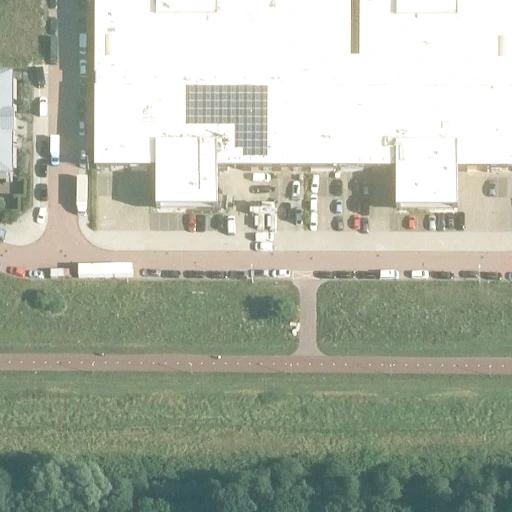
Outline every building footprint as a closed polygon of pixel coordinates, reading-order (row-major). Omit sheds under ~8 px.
[(187,87),(187,0),(156,0),(157,1),(125,1),(125,86),(187,87)] [(249,87),(249,2),(218,2),(218,0),(187,0),(187,87),(249,87)] [(427,87),(427,0),(396,0),(396,2),(366,2),(365,87),(427,87)] [(489,88),(489,2),(458,2),(457,0),(427,0),(427,87),(489,88)] [(125,86),(125,1),(96,1),(96,86),(125,86)] [(278,87),(278,2),(249,2),(249,87),(278,87)] [(307,87),(307,2),(278,2),(278,87),(307,87)] [(336,87),(336,2),(307,2),(307,87),(336,87)] [(365,87),(366,2),(336,2),(336,87),(365,87)] [(511,87),(511,2),(489,2),(489,88),(511,87)] [(14,142),(14,122),(12,122),(12,84),(12,82),(10,82),(0,82),(0,182),(10,182),(10,183),(12,183),(12,180),(12,142),(14,142)] [(125,171),(125,86),(96,86),(96,171),(125,171)] [(187,213),(187,87),(125,86),(125,171),(156,172),(156,213),(187,213)] [(248,172),(249,87),(187,87),(187,213),(217,213),(218,172),(248,172)] [(277,172),(278,87),(249,87),(248,172),(277,172)] [(307,172),(307,87),(278,87),(277,172),(307,172)] [(336,172),(336,87),(307,87),(307,172),(336,172)] [(365,172),(365,87),(336,87),(336,172),(365,172)] [(427,214),(427,87),(365,87),(365,172),(396,172),(396,214),(427,214)] [(488,173),(489,88),(427,87),(427,214),(457,214),(457,173),(488,173)] [(511,172),(511,87),(489,88),(488,173),(511,172)]
